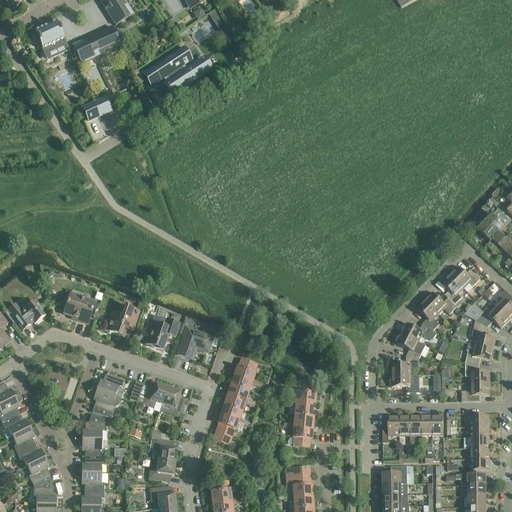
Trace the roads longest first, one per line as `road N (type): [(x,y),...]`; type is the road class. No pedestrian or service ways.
road 1 (residential): [(511,291),(465,247),(379,331),(371,408)]
road 2 (residential): [(96,347),(213,390),(190,463),(196,511)]
road 3 (residential): [(0,37),(81,160),(122,137)]
road 4 (residential): [(68,483),(69,430),(96,347)]
road 5 (residential): [(371,408),(511,407)]
road 6 (residential): [(68,483),(13,364)]
